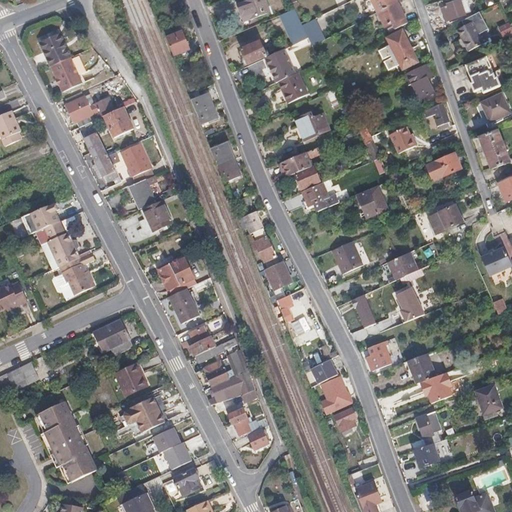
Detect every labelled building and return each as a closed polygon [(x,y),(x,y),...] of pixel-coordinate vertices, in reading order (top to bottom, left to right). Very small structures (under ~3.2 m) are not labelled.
[(187,9),(182,0),(170,0),(161,4),(166,18),(187,9)] [(267,12),(262,0),(253,0),(240,5),(246,20),(267,12)] [(398,2),(396,0),(372,0),(378,12),(398,2)] [(465,13),(459,0),(457,0),(446,5),(452,19),(465,13)] [(408,23),(398,2),(378,12),(386,27),(393,24),(396,29),(408,23)] [(302,25),(295,8),(283,14),(296,43),(308,38),(302,25)] [(326,38),(315,18),(302,25),(308,38),(312,46),(326,38)] [(484,43),(473,21),(458,28),(470,50),(484,43)] [(418,61),(403,29),(387,37),(390,44),(380,49),(388,68),(400,63),(402,68),(418,61)] [(71,56),(60,32),(40,42),(51,66),(52,66),(71,57),(71,56)] [(190,51),(184,33),(168,39),(175,57),(190,51)] [(261,59),(254,45),(236,53),(243,68),(261,59)] [(296,73),(284,49),(266,58),(277,82),(280,81),(296,73)] [(496,77),(487,56),(465,65),(467,71),(470,70),(474,81),(472,82),(476,90),(483,87),(485,91),(501,84),(498,76),(496,77)] [(52,66),(57,78),(56,79),(58,85),(60,84),(63,91),(83,82),(71,57),(52,66)] [(434,92),(427,76),(430,75),(429,72),(432,70),(429,63),(406,74),(411,84),(414,83),(421,98),(434,92)] [(309,93),(299,72),(296,73),(280,81),(290,103),(309,93)] [(511,112),(502,93),(482,103),(491,121),(495,120),(496,122),(505,118),(504,115),(511,112)] [(106,115),(116,109),(110,97),(89,105),(85,95),(66,103),(75,121),(78,120),(80,126),(106,115)] [(208,96),(198,100),(193,102),(202,126),(217,120),(208,96)] [(434,107),(439,118),(436,119),(438,126),(442,124),(444,128),(450,125),(449,122),(451,121),(443,103),(434,107)] [(134,128),(125,106),(116,109),(106,115),(115,136),(134,128)] [(21,131),(12,111),(0,116),(0,131),(6,146),(22,139),(19,132),(21,131)] [(323,113),(313,118),(311,111),(297,118),(306,139),(319,133),(330,129),(323,113)] [(109,155),(95,126),(83,132),(107,181),(119,176),(113,163),(111,159),(109,155)] [(414,146),(406,127),(388,135),(396,154),(414,146)] [(508,149),(505,138),(501,139),(498,129),(480,136),(492,167),(510,161),(506,150),(508,149)] [(364,144),(369,156),(377,152),(371,140),(364,144)] [(227,143),(217,147),(212,149),(225,183),(240,176),(227,143)] [(152,169),(141,144),(122,152),(133,177),(152,169)] [(312,165),(308,156),(321,150),(319,146),(282,161),(288,176),(312,165)] [(109,155),(111,159),(113,163),(120,161),(116,152),(109,155)] [(462,169),(455,153),(427,165),(434,181),(462,169)] [(321,180),(314,166),(296,174),(302,189),(321,180)] [(155,197),(147,178),(131,185),(141,207),(162,198),(160,195),(155,197)] [(511,198),(511,178),(500,183),(508,201),(511,198)] [(333,204),(323,182),(303,191),(307,200),(304,201),(308,209),(319,204),(322,209),(333,204)] [(367,217),(378,212),(388,208),(378,186),(358,195),(367,217)] [(254,201),(251,194),(240,199),(243,206),(254,201)] [(174,221),(165,199),(145,207),(155,230),(174,221)] [(72,207),(69,200),(62,202),(65,209),(72,207)] [(60,221),(53,203),(31,213),(39,230),(45,228),(60,221)] [(465,221),(457,204),(431,216),(438,233),(465,221)] [(267,228),(259,211),(244,217),(249,227),(254,225),(257,233),(267,228)] [(79,227),(74,215),(61,221),(66,232),(79,227)] [(80,257),(69,232),(66,233),(60,221),(45,228),(51,240),(48,242),(59,267),(80,257)] [(285,260),(269,227),(267,228),(257,233),(274,265),(285,260)] [(363,264),(353,241),(333,250),(344,272),(363,264)] [(168,290),(193,278),(189,270),(183,258),(167,264),(158,245),(144,251),(154,271),(159,269),(168,290)] [(511,265),(511,260),(506,246),(483,256),(491,274),(511,265)] [(398,257),(395,250),(381,257),(384,263),(388,261),(398,257)] [(419,269),(411,251),(398,257),(388,261),(396,279),(419,269)] [(88,276),(83,265),(95,259),(92,252),(80,257),(59,267),(67,283),(70,282),(76,297),(96,287),(90,275),(88,276)] [(294,282),(285,260),(274,265),(270,268),(279,288),(294,282)] [(30,304),(20,283),(13,286),(12,285),(0,290),(0,313),(0,314),(21,304),(22,307),(30,304)] [(178,326),(194,320),(193,316),(182,291),(165,299),(178,326)] [(293,302),(290,294),(277,299),(280,308),(284,316),(291,313),(288,305),(293,302)] [(406,313),(397,296),(384,302),(392,320),(406,313)] [(502,297),(492,301),(496,313),(507,309),(502,297)] [(134,347),(121,320),(95,332),(105,352),(112,348),(116,355),(134,347)] [(209,336),(204,326),(191,332),(196,342),(209,336)] [(216,346),(211,335),(209,336),(196,342),(190,345),(196,356),(197,356),(216,346)] [(255,389),(235,337),(216,346),(197,356),(202,366),(228,355),(231,362),(207,374),(220,402),(243,393),(255,389)] [(386,348),(383,342),(371,347),(374,353),(386,348)] [(331,356),(326,344),(319,347),(324,359),(331,356)] [(392,363),(386,348),(374,353),(368,356),(373,370),(392,363)] [(435,376),(426,353),(407,360),(416,383),(435,376)] [(338,374),(330,358),(312,367),(319,383),(338,374)] [(39,380),(31,363),(3,377),(11,392),(39,380)] [(149,386),(139,364),(118,374),(128,395),(149,386)] [(351,403),(339,377),(327,382),(326,383),(323,384),(329,397),(322,401),(327,413),(351,403)] [(503,405),(495,384),(478,391),(485,412),(503,405)] [(258,394),(255,389),(243,393),(245,400),(258,394)] [(166,423),(154,396),(131,407),(132,410),(127,412),(126,416),(135,437),(166,423)] [(86,446),(77,428),(78,427),(67,402),(40,415),(48,432),(45,434),(61,467),(64,466),(73,484),(99,471),(87,445),(86,446)] [(354,425),(353,422),(351,418),(357,416),(353,407),(337,415),(342,430),(354,425)] [(250,423),(243,408),(229,414),(233,423),(235,422),(241,434),(253,429),(250,423)] [(443,429),(440,419),(430,422),(427,414),(418,418),(429,444),(434,443),(443,439),(440,430),(443,429)] [(256,420),(250,423),(254,431),(260,428),(256,420)] [(159,452),(178,443),(171,427),(148,437),(156,454),(159,452)] [(268,443),(262,429),(248,435),(255,449),(268,443)] [(159,452),(168,470),(188,460),(179,442),(178,443),(159,452)] [(363,446),(365,454),(373,452),(370,443),(363,446)] [(440,459),(434,443),(429,444),(415,449),(420,466),(440,459)] [(507,464),(505,458),(494,462),(495,467),(507,464)] [(199,488),(195,480),(199,479),(194,469),(175,478),(183,495),(199,488)] [(381,501),(374,481),(357,487),(365,511),(377,511),(375,504),(381,501)] [(443,498),(438,483),(425,487),(430,502),(443,498)] [(158,511),(154,504),(152,505),(143,484),(119,496),(123,505),(125,504),(128,511),(158,511)] [(463,511),(471,511),(472,511),(495,511),(488,492),(475,497),(472,490),(457,495),(463,511)] [(214,511),(215,511),(209,500),(189,509),(190,511),(214,511)]
